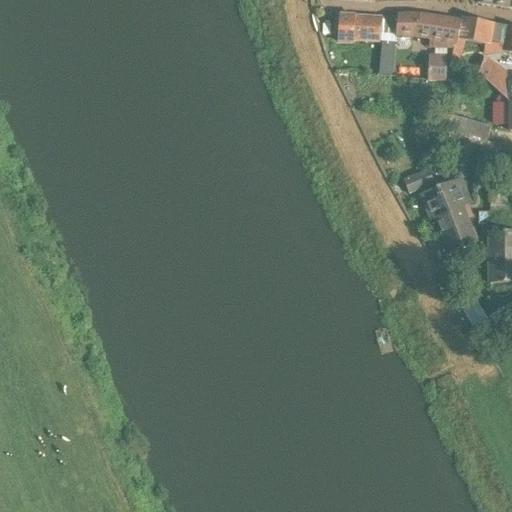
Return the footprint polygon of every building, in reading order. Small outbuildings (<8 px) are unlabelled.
[(511,0),(480,0),(479,4),(511,8),(511,0)] [(398,17),(383,21),(380,43),(389,44),(389,39),(396,39),(428,41),(429,48),(445,49),(446,49),(453,50),(457,50),(458,41),(461,22),(421,16),(413,16),(398,17)] [(380,43),(383,21),(340,17),(337,43),(380,47),(380,43)] [(462,23),(458,41),(465,43),(491,47),(492,44),(493,38),(495,25),(463,19),(462,23)] [(493,38),(492,44),(507,46),(507,53),(511,53),(511,28),(495,25),(493,38)] [(457,50),(453,50),(451,61),(460,63),(465,43),(458,41),(457,50)] [(429,48),(429,83),(446,84),(446,49),(445,49),(429,48)] [(511,104),(511,107),(511,76),(509,76),(486,60),(478,74),(511,104)] [(392,77),(393,66),(380,64),(379,76),(392,77)] [(494,104),(493,126),(509,126),(509,132),(511,132),(511,107),(509,107),(509,105),(496,104),(494,104)] [(439,144),(442,130),(443,117),(425,113),(423,126),(430,127),(429,130),(431,131),(429,142),(439,144)] [(442,130),(456,134),(488,142),(489,127),(444,114),(443,117),(442,130)] [(429,173),(404,182),(410,196),(434,186),(429,173)] [(436,218),(463,208),(472,205),(462,180),(422,196),(431,220),(436,218)] [(490,226),(490,233),(490,285),(511,284),(511,232),(509,233),(509,206),(490,207),(490,214),(490,226)] [(477,244),(463,208),(436,218),(450,255),(477,244)] [(480,226),(490,226),(490,214),(479,214),(480,226)] [(474,329),(483,345),(499,336),(490,320),(474,329)]
